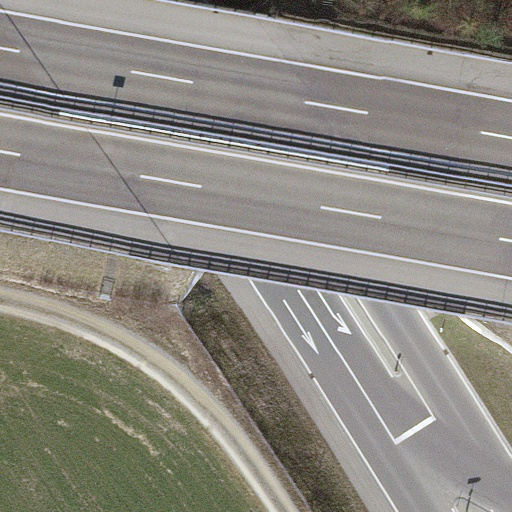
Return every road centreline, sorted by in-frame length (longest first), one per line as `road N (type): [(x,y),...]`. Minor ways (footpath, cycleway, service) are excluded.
road 1 (tertiary): [(506,491),(382,275),(175,0)]
road 2 (motorway): [(0,151),(511,243)]
road 3 (motorway): [(511,138),(0,49)]
road 4 (track): [(284,511),(234,433),(153,346),(54,309),(0,299)]
road 5 (tertiary): [(117,52),(292,317)]
road 6 (motorway): [(292,317),(371,389),(506,491)]
road 7 (tertiary): [(292,317),(420,511)]
